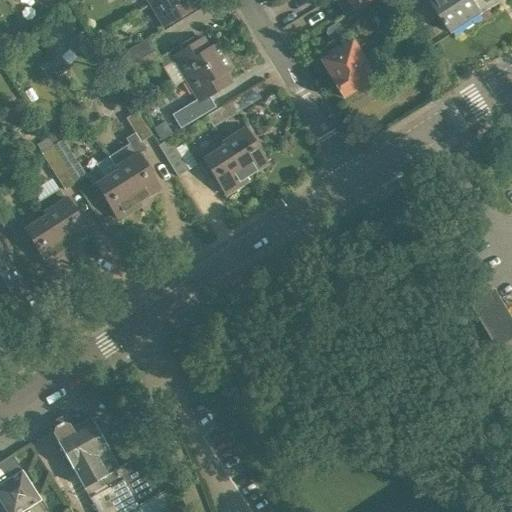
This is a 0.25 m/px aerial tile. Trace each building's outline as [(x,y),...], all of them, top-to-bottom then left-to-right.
[(154,0),(148,4),(162,26),(194,6),(189,0),(154,0)] [(347,0),(355,12),(374,0),(347,0)] [(428,0),(450,34),(482,14),(473,0),(428,0)] [(318,50),(325,61),(337,80),(336,80),(348,100),(378,82),(354,44),(353,44),(348,35),(346,36),(340,26),(336,25),(329,30),(328,34),(332,41),(318,50)] [(174,87),(184,80),(224,55),(217,43),(209,48),(203,38),(193,44),(190,39),(157,59),(174,87)] [(133,48),(114,59),(121,70),(140,59),(133,48)] [(184,80),(196,100),(171,115),(179,129),(214,108),(208,96),(229,83),(223,73),(231,68),(224,55),(184,80)] [(121,70),(115,73),(122,85),(147,70),(140,59),(121,70)] [(205,117),(212,128),(236,113),(229,101),(205,117)] [(127,144),(107,157),(109,161),(136,203),(137,203),(158,190),(141,164),(145,161),(140,153),(146,150),(141,142),(151,136),(136,112),(125,118),(134,133),(124,139),(127,144)] [(154,124),(158,138),(171,135),(167,121),(154,124)] [(220,143),(222,147),(223,146),(244,178),(245,177),(264,165),(247,138),(251,136),(246,127),(220,143)] [(60,140),(55,131),(46,137),(51,146),(60,140)] [(51,146),(46,137),(34,144),(40,153),(51,146)] [(157,146),(176,177),(188,170),(169,138),(157,146)] [(60,140),(51,146),(75,183),(85,177),(85,176),(84,174),(62,139),(60,140)] [(51,146),(40,153),(63,191),(75,183),(51,146)] [(223,146),(222,147),(198,162),(204,171),(209,168),(226,194),(247,181),(245,177),(244,178),(223,146)] [(96,166),(84,174),(85,176),(85,177),(97,196),(100,194),(117,220),(139,206),(137,203),(136,203),(109,161),(107,157),(95,165),(96,166)] [(42,212),(44,216),(45,215),(66,247),(86,235),(69,209),(73,207),(67,197),(64,198),(58,189),(36,202),(42,212)] [(0,223),(3,229),(15,221),(0,197),(0,223)] [(45,215),(44,216),(20,231),(26,241),(30,239),(46,265),(68,250),(66,247),(45,215)] [(0,248),(0,293),(19,282),(0,248)] [(511,323),(511,322),(492,333),(499,344),(511,336),(511,323)] [(65,421),(50,430),(51,432),(71,469),(72,468),(83,487),(90,499),(90,500),(96,511),(175,511),(173,506),(144,453),(116,469),(106,451),(114,447),(96,415),(70,430),(65,421)] [(0,462),(0,505),(0,506),(4,511),(47,511),(11,456),(0,462)]
